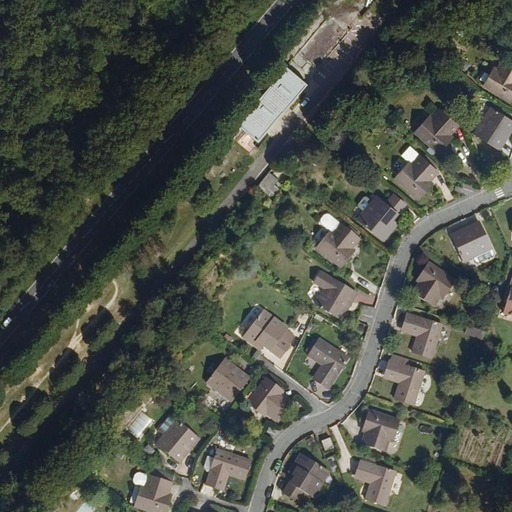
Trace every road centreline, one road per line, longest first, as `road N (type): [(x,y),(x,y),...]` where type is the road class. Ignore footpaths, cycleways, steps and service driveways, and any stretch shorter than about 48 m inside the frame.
road 1 (unclassified): [(0,480),(381,25)]
road 2 (primary): [(0,336),(288,0)]
road 3 (residential): [(511,188),(439,219),(411,241),(356,393),(279,448),(255,511)]
